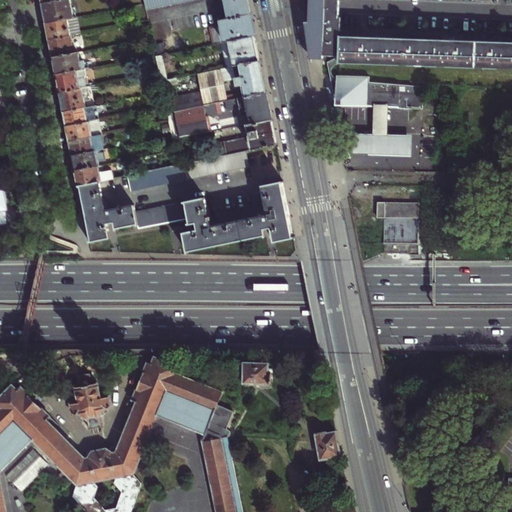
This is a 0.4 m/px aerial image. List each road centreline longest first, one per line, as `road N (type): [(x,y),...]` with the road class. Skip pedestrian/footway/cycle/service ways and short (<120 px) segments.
road 1 (secondary): [(395,511),(352,338),(291,3)]
road 2 (secondary): [(264,9),(362,511)]
road 3 (motorway): [(0,328),(511,326)]
road 4 (motorway): [(354,286),(0,288)]
road 5 (residential): [(17,0),(59,212)]
road 6 (residential): [(338,5),(511,11)]
road 7 (motorway): [(511,275),(354,286)]
road 8 (motorway): [(511,294),(354,286)]
